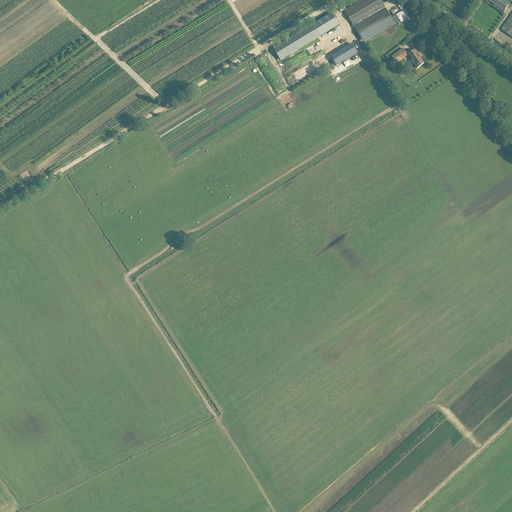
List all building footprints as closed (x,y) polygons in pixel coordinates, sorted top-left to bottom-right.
[(391,18),(380,0),(363,0),(344,11),(363,42),(399,21),(395,16),(391,18)] [(488,0),(488,1),(504,12),(510,4),(503,0),(488,0)] [(401,23),(409,19),(404,11),(396,15),(401,23)] [(511,13),(501,30),(511,37),(511,13)] [(340,24),(334,14),(320,22),(326,32),(340,24)] [(314,24),(273,49),(280,61),(321,36),(314,24)] [(336,66),(358,55),(352,44),(330,56),(336,66)] [(395,54),(392,56),(396,62),(399,60),(406,54),(403,49),(402,49),(395,54)] [(407,55),(417,69),(424,64),(418,55),(419,55),(416,49),(408,54),(408,55),(407,55)]
